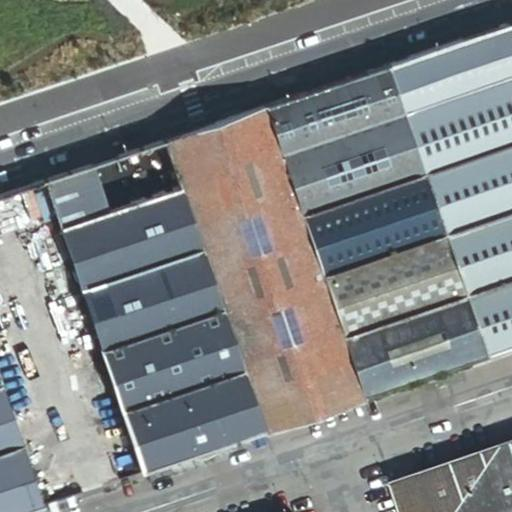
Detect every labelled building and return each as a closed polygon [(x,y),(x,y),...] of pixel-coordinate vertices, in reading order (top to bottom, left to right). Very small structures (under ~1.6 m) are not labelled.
[(511,25),(511,24),(389,65),(405,112),(511,75),(511,25)] [(389,65),(265,108),(287,172),(301,214),(425,172),(389,65)] [(511,142),(511,75),(405,112),(425,172),(511,142)] [(265,108),(168,141),(183,186),(203,246),(224,306),(245,367),(266,430),(284,424),(363,396),(342,335),(322,274),(301,214),(287,172),(281,154),(265,108)] [(511,209),(511,142),(425,172),(446,232),(511,209)] [(446,232),(425,172),(301,214),(322,274),(446,232)] [(44,180),(48,192),(69,184),(65,173),(44,180)] [(69,184),(48,192),(60,228),(108,211),(96,175),(69,184)] [(203,246),(183,186),(108,211),(60,228),(80,288),(203,246)] [(511,209),(446,232),(466,292),(511,276),(511,209)] [(446,232),(322,274),(342,335),(466,292),(446,232)] [(203,246),(80,288),(101,348),(224,306),(203,246)] [(511,345),(511,276),(466,292),(488,354),(511,345)] [(488,354),(466,292),(342,335),(363,396),(488,354)] [(245,367),(224,306),(101,348),(122,409),(245,367)] [(245,367),(122,409),(143,472),(266,430),(245,367)] [(0,449),(22,442),(1,382),(0,382),(0,449)] [(511,511),(511,441),(393,482),(402,511),(511,511)] [(22,442),(0,449),(0,511),(24,511),(43,506),(22,442)]
